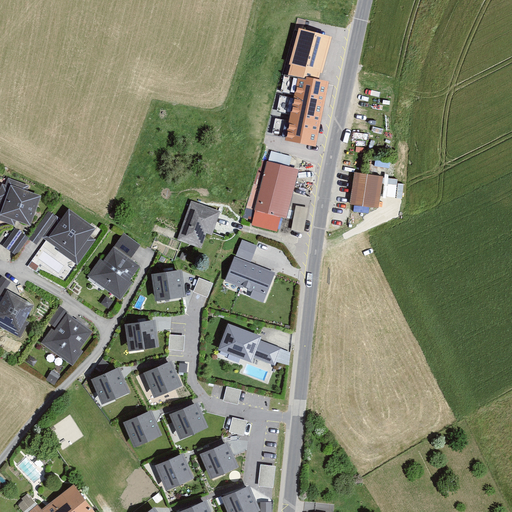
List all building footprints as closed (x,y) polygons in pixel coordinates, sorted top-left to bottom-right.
[(332,35),(299,26),(288,70),(321,78),(332,35)] [(316,146),(329,81),(298,75),(286,140),(316,146)] [(270,158),(290,163),(292,155),(272,150),(270,158)] [(297,170),(266,162),(252,211),(250,224),(275,231),(278,217),(285,219),(297,170)] [(383,175),(355,171),(350,204),(379,208),(383,175)] [(0,191),(0,196),(3,197),(7,186),(24,192),(27,187),(6,178),(0,191)] [(3,197),(0,204),(0,215),(28,227),(38,196),(24,192),(7,186),(3,197)] [(190,201),(176,240),(199,249),(204,234),(209,236),(217,210),(190,201)] [(92,229),(66,210),(45,238),(76,264),(94,239),(88,236),(92,229)] [(49,211),(29,238),(36,244),(57,216),(49,211)] [(28,237),(15,228),(2,246),(15,254),(28,237)] [(123,232),(112,248),(128,260),(139,244),(123,232)] [(243,240),(237,256),(252,262),(258,246),(243,240)] [(99,259),(87,276),(119,299),(131,283),(128,280),(138,267),(128,260),(112,248),(102,261),(99,259)] [(236,258),(228,280),(268,295),(276,274),(236,258)] [(154,275),(159,301),(188,296),(184,270),(154,275)] [(0,275),(0,296),(3,291),(9,282),(0,275)] [(200,276),(194,290),(208,296),(215,282),(200,276)] [(32,306),(3,291),(0,296),(0,325),(19,338),(28,323),(22,320),(32,306)] [(51,328),(40,343),(71,365),(82,352),(78,350),(91,333),(64,313),(53,330),(51,328)] [(158,321),(127,325),(130,351),(162,346),(158,321)] [(281,348),(260,340),(262,336),(228,323),(218,350),(252,362),(254,357),(275,365),(281,348)] [(185,349),(186,334),(170,333),(169,349),(185,349)] [(174,361),(146,373),(157,399),(185,385),(174,361)] [(122,368),(94,380),(105,405),(133,392),(128,381),(122,368)] [(226,385),(224,400),(240,402),(242,387),(226,385)] [(246,404),(264,405),(265,394),(247,393),(246,404)] [(200,404),(173,415),(183,439),(211,427),(200,404)] [(154,410),(125,422),(136,447),(165,435),(154,410)] [(234,416),(230,431),(245,434),(249,419),(234,416)] [(230,442),(202,454),(214,479),(242,467),(230,442)] [(187,454),(158,465),(169,490),(197,478),(187,454)] [(260,463),(260,486),(275,486),(276,464),(260,463)] [(70,483),(39,506),(35,503),(23,511),(91,511),(93,511),(70,483)] [(250,486),(223,496),(230,511),(259,511),(261,511),(250,486)] [(212,511),(207,500),(180,510),(180,511),(212,511)] [(261,511),(271,511),(272,501),(261,501),(261,511)]
